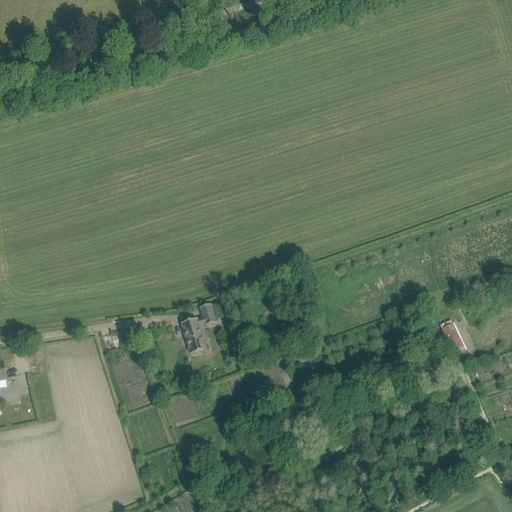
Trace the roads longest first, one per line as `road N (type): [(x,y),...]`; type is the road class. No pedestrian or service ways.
road 1 (unclassified): [(0,107),(359,0)]
road 2 (unclassified): [(0,341),(147,319)]
